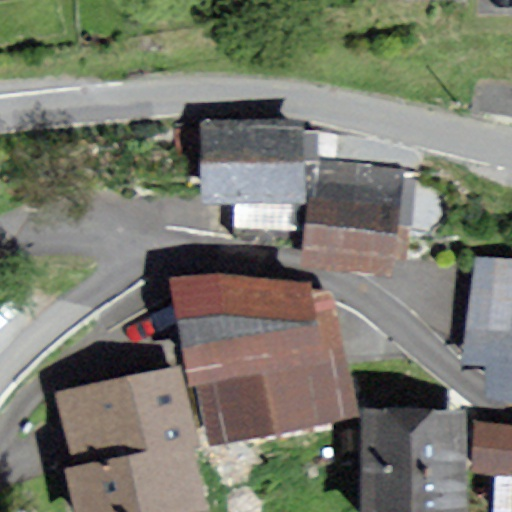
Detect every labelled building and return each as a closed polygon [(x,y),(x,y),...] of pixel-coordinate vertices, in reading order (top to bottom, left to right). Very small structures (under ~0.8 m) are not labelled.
[(298,128),(210,129),(210,196),(298,195),(298,128)] [(397,173),(324,165),(314,258),(387,266),(397,173)] [(478,395),(511,399),(511,277),(473,272),(459,365),(482,368),(478,395)] [(328,287),(171,283),(187,382),(199,380),(209,439),(349,417),(328,287)] [(112,384),(69,391),(77,441),(82,468),(69,470),(76,511),(190,511),(197,511),(183,436),(172,373),(112,384)] [(437,511),(442,425),(350,421),(345,511),(437,511)] [(506,432),(465,431),(464,476),(505,477),(506,432)]
